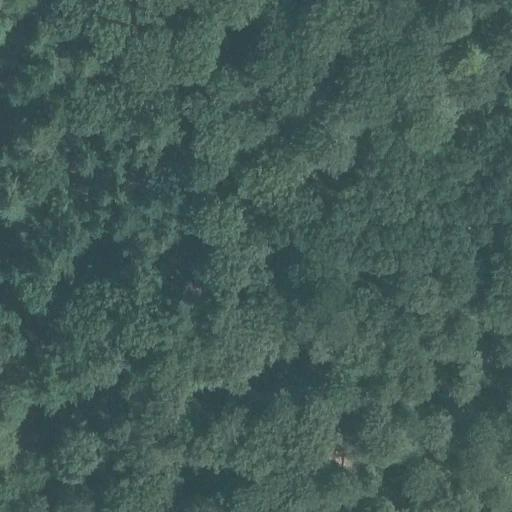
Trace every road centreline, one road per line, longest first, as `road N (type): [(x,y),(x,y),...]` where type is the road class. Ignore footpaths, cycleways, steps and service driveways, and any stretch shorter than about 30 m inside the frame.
road 1 (track): [(0,378),(264,287),(511,248)]
road 2 (track): [(264,287),(214,0)]
road 3 (track): [(264,287),(303,511)]
